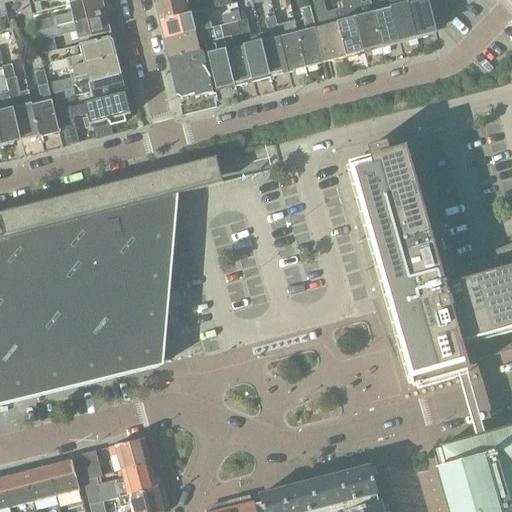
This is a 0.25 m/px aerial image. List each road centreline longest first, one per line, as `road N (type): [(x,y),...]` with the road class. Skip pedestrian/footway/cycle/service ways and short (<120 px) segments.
road 1 (residential): [(166,140),(451,66),(511,6)]
road 2 (residential): [(271,157),(511,93)]
road 3 (residential): [(0,451),(167,409),(218,423)]
road 4 (residential): [(218,423),(294,446),(389,421)]
road 5 (residential): [(0,183),(166,140)]
road 6 (residential): [(166,140),(132,0)]
road 7 (residential): [(389,421),(511,387)]
